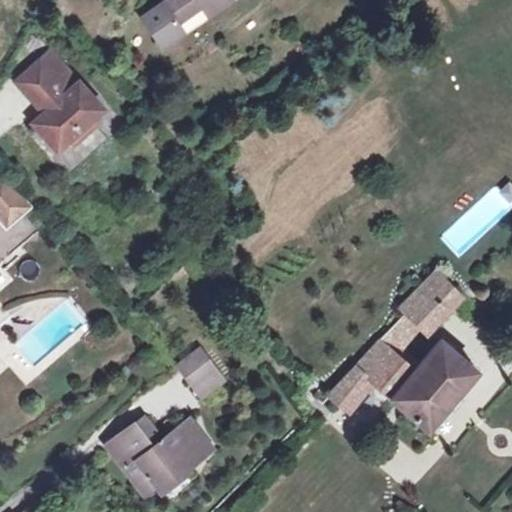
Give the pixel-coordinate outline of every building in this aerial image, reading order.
[(127,0),(118,5),(135,35),(150,26),(153,16),(152,13),(174,0),(187,0),(189,4),(195,0),(127,0)] [(18,35),(9,42),(26,63),(35,57),(18,35)] [(9,42),(0,49),(0,87),(7,96),(0,101),(0,110),(5,118),(17,109),(36,131),(60,112),(55,106),(66,96),(35,57),(26,63),(9,42)] [(422,270),(405,287),(410,290),(428,271),(426,270),(422,270)] [(410,290),(396,305),(408,316),(419,326),(421,324),(450,291),(428,271),(410,290)] [(405,287),(392,301),(396,305),(410,290),(405,287)] [(408,316),(396,305),(369,333),(394,357),(387,364),(394,370),(406,358),(387,339),(408,316)] [(369,333),(309,397),(332,419),(360,389),(412,434),(465,367),(430,334),(406,358),(394,370),(387,364),(394,357),(369,333)] [(193,373),(180,358),(161,374),(173,389),(193,373)] [(166,397),(130,424),(166,476),(234,429),(212,397),(182,418),(166,397)]
